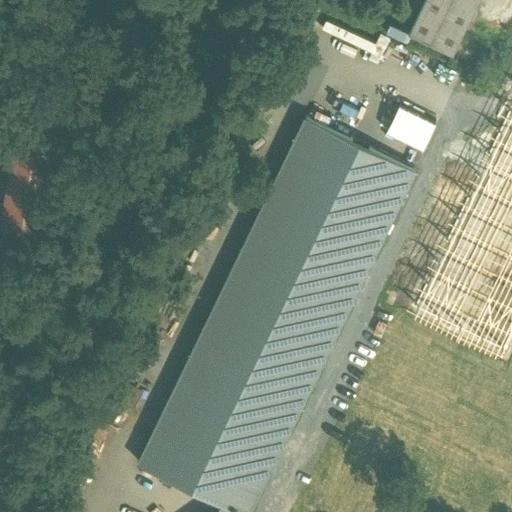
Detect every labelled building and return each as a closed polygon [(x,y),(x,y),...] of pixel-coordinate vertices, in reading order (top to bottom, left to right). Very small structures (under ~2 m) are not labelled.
[(425,0),(411,29),(454,50),(478,0),(425,0)] [(307,115),(244,244),(354,297),(416,168),(307,115)] [(56,153),(23,148),(11,229),(43,234),(56,153)] [(249,511),(354,297),(244,244),(139,462),(224,503),(219,511),(249,511)] [(12,307),(0,306),(0,334),(11,335),(12,307)]
